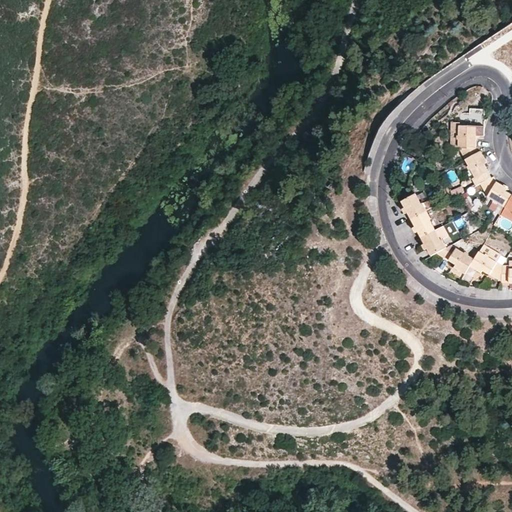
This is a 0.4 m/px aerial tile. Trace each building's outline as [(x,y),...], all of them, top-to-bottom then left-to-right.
[(468,107),(468,127),(483,127),(483,108),(468,107)] [(483,135),(483,127),(468,127),(459,127),(460,147),(460,148),(467,160),(480,153),(476,147),(476,141),(476,135),(481,135),(483,135)] [(482,184),(492,178),(484,165),(487,162),(481,153),(480,153),(467,160),(475,176),(473,178),(477,187),(482,184)] [(489,197),(506,208),(511,198),(511,194),(507,192),(508,188),(503,186),(497,182),(494,177),(492,178),(482,184),(489,197)] [(411,205),(406,208),(404,210),(405,212),(406,215),(409,213),(412,220),(429,211),(425,205),(424,205),(418,194),(408,200),(411,205)] [(429,211),(412,220),(416,227),(419,232),(419,233),(424,229),(427,235),(437,229),(431,219),(432,219),(429,211)] [(424,229),(419,233),(422,238),(427,235),(424,229)] [(431,241),(426,244),(423,245),(425,247),(426,250),(429,249),(433,257),(439,254),(449,248),(445,240),(443,241),(437,229),(427,235),(431,241)] [(427,235),(422,238),(426,244),(431,241),(427,235)] [(480,252),(498,263),(503,254),(485,244),(480,252)] [(456,267),(467,274),(471,266),(475,260),(452,246),(449,248),(439,254),(458,265),(456,267)] [(485,270),(503,280),(503,266),(498,263),(480,252),(475,260),(471,266),(483,272),(485,270)] [(511,268),(511,269),(511,266),(503,266),(503,280),(504,281),(511,281),(511,268)]
